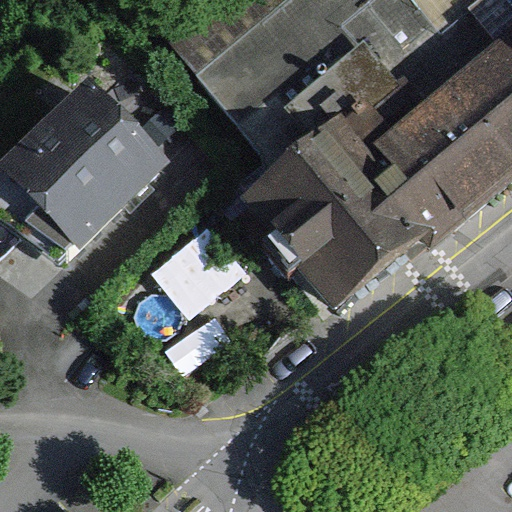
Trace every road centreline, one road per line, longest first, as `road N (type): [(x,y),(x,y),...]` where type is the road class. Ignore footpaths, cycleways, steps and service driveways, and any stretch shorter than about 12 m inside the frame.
road 1 (residential): [(307,398),(511,229)]
road 2 (residential): [(307,398),(269,452),(255,510)]
